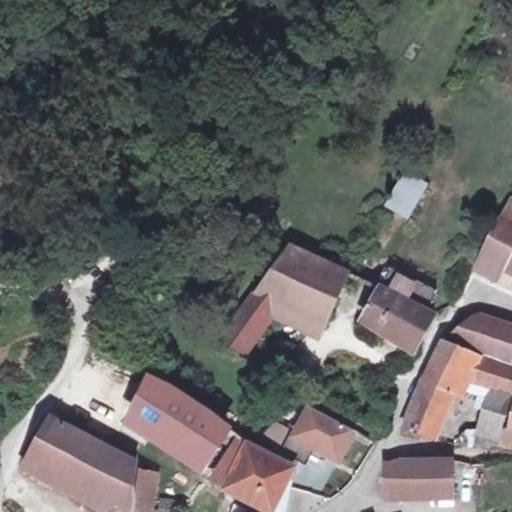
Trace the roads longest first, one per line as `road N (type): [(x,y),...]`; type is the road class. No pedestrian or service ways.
road 1 (track): [(121,271),(359,0)]
road 2 (residential): [(326,511),(361,496),(404,393),(456,305)]
